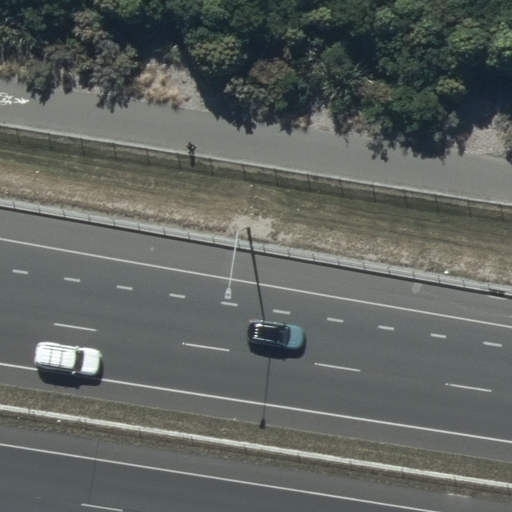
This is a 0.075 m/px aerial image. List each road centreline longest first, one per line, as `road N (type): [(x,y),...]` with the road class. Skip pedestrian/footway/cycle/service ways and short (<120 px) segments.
road 1 (motorway): [(40,321),(511,393)]
road 2 (motorway): [(138,511),(0,490)]
